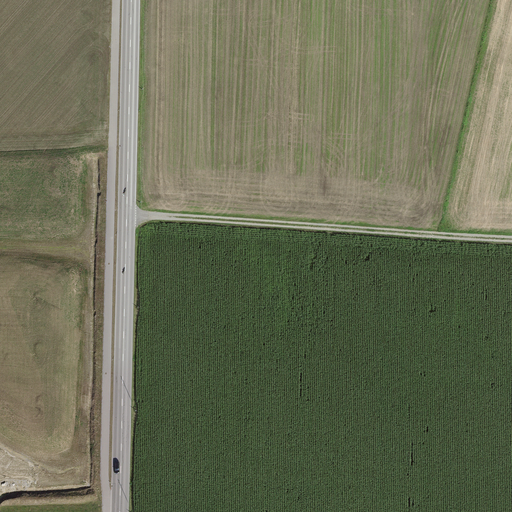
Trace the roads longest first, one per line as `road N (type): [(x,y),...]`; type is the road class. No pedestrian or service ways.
road 1 (tertiary): [(131,0),(118,511)]
road 2 (track): [(126,214),(511,240)]
